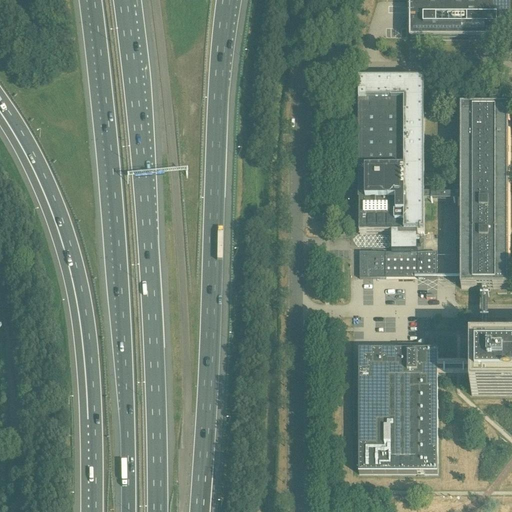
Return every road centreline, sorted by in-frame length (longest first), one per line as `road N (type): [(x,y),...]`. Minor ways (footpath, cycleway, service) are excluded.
road 1 (motorway): [(156,511),(152,315),(122,0)]
road 2 (motorway): [(94,0),(120,272),(128,511)]
road 3 (motorway): [(199,511),(225,0)]
road 4 (unclassified): [(297,310),(304,80),(328,68),(511,69)]
road 5 (motorway): [(0,99),(46,179),(81,289),(95,511)]
road 6 (unclassified): [(297,310),(511,311)]
